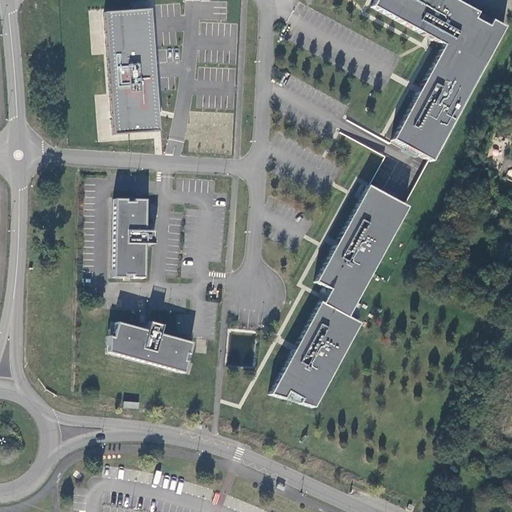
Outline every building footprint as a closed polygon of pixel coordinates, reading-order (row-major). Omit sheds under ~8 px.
[(442,45),(391,140),(431,161),(503,26),(490,19),(487,25),(473,18),(477,12),(454,0),(374,0),(371,6),(442,45)] [(141,10),(98,14),(107,136),(150,133),(141,10)] [(406,207),(366,186),(314,281),(328,289),(321,303),(318,301),(292,351),(269,394),(283,398),(286,391),(301,399),(299,403),(312,407),(358,323),(346,317),(406,207)] [(113,199),(111,277),(124,278),(124,275),(131,275),(131,278),(143,278),(144,244),(152,244),(153,231),(151,231),(151,226),(144,226),(144,200),(133,200),(133,202),(125,202),(125,200),(113,199)] [(496,219),(501,207),(495,204),(489,216),(496,219)] [(107,336),(107,352),(183,373),(187,361),(184,360),(186,354),(188,355),(192,343),(159,333),(161,325),(148,322),(148,324),(143,323),(141,329),(116,322),(112,337),(107,336)]
